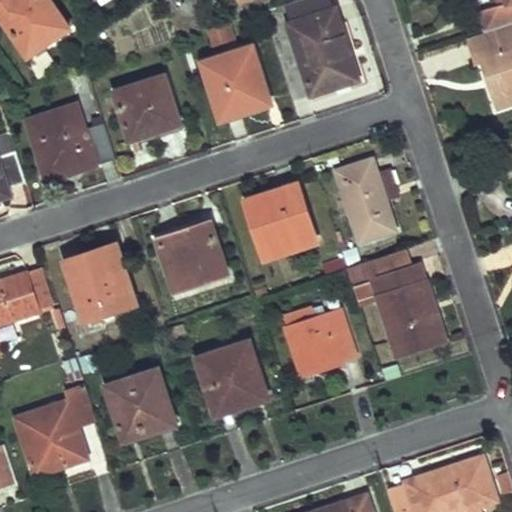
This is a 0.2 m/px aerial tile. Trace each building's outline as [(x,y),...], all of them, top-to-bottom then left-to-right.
[(0,0),(0,17),(29,59),(70,29),(49,0),(0,0)] [(511,0),(507,0),(509,7),(481,16),(487,34),(504,29),(511,26),(511,0)] [(332,10),(286,26),(310,98),(357,82),(332,10)] [(232,23),(208,30),(213,45),(237,37),(232,23)] [(511,26),(504,29),(487,34),(471,39),(479,64),(484,63),(502,110),(511,106),(511,26)] [(250,49),(202,65),(219,119),(249,111),(250,113),(269,106),(250,49)] [(164,80),(114,96),(129,143),(148,136),(148,134),(178,124),(164,80)] [(77,110),(29,126),(46,178),(76,169),(77,173),(100,166),(116,160),(105,125),(85,132),(77,110)] [(0,198),(9,196),(6,189),(26,183),(11,135),(0,138),(0,198)] [(370,161),(336,172),(361,242),(398,231),(388,202),(378,173),(375,174),(370,161)] [(389,170),(378,173),(388,202),(398,198),(389,170)] [(299,186),(247,204),(264,253),(315,236),(299,186)] [(193,235),(160,245),(175,292),(229,275),(212,224),(191,229),(193,235)] [(80,256),(65,261),(85,321),(137,304),(118,250),(82,261),(80,256)] [(412,269),(406,251),(375,261),(380,275),(381,280),(391,277),(412,269)] [(375,261),(348,270),(352,284),(373,278),(380,275),(375,261)] [(375,282),(380,300),(398,357),(442,343),(431,309),(436,308),(428,280),(425,281),(420,267),(391,277),(381,280),(375,282)] [(0,325),(39,312),(27,274),(0,282),(0,325)] [(375,282),(354,289),(360,307),(380,300),(375,282)] [(311,308),(285,317),(288,328),(314,319),(311,308)] [(436,308),(431,309),(442,343),(448,342),(436,308)] [(314,319),(288,328),(304,375),(345,363),(344,359),(356,354),(341,311),(314,319)] [(250,342),(197,359),(216,414),(270,397),(250,342)] [(157,368),(105,385),(124,441),(176,424),(157,368)] [(68,403),(16,419),(33,475),(89,459),(79,427),(96,421),(85,388),(65,393),(68,403)] [(0,485),(16,480),(5,447),(0,448),(0,485)] [(465,511),(481,507),(496,502),(482,457),(405,483),(408,493),(391,498),(395,511),(465,511)] [(408,493),(405,483),(388,489),(391,498),(408,493)] [(336,511),(372,511),(367,497),(335,507),(336,511)]
